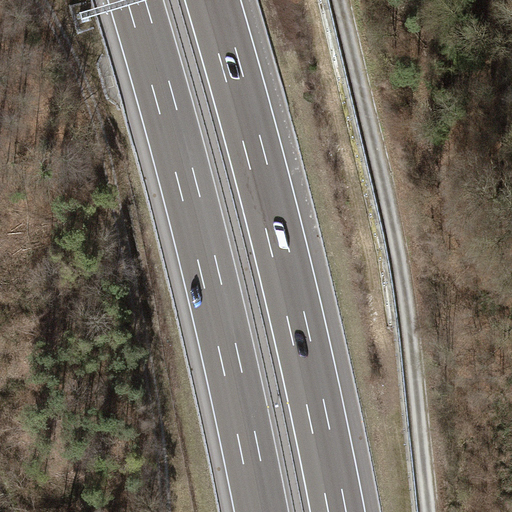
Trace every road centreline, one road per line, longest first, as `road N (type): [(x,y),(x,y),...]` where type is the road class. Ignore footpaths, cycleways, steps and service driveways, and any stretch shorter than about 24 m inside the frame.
road 1 (track): [(165,511),(153,395),(106,155),(78,70),(41,0)]
road 2 (motorway): [(136,0),(206,258),(262,511)]
road 3 (motorway): [(338,511),(279,240),(213,0)]
road 4 (track): [(340,0),(401,268),(429,511)]
